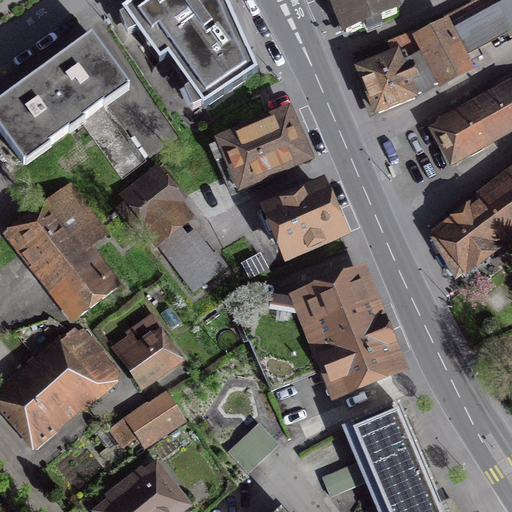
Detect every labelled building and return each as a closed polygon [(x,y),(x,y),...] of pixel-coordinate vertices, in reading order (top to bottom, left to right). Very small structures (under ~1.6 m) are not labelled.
[(258,73),(224,0),(138,0),(121,13),(159,65),(166,59),(202,109),(258,73)] [(331,0),(346,35),(397,14),(390,0),(331,0)] [(416,101),(413,94),(437,78),(440,85),(470,70),(463,56),(505,31),(506,33),(511,29),(511,6),(508,0),(480,0),(472,4),(443,20),(391,41),(397,55),(360,70),(361,72),(358,74),(375,114),(378,113),(380,116),(416,101)] [(92,38),(39,76),(76,126),(81,122),(122,179),(146,161),(105,104),(102,106),(100,103),(126,84),(92,38)] [(49,145),(76,126),(39,76),(0,104),(0,132),(19,159),(46,140),(49,145)] [(441,123),(434,127),(453,160),(511,127),(511,89),(444,128),(441,123)] [(287,114),(210,148),(232,198),(270,181),(268,176),(307,159),(297,135),(287,114)] [(137,182),(122,193),(128,201),(117,209),(136,234),(146,226),(160,244),(149,253),(165,275),(176,267),(195,291),(225,268),(214,255),(207,261),(188,237),(184,240),(175,228),(187,218),(152,173),(154,172),(151,169),(150,170),(151,172),(138,183),(137,182)] [(469,212),(432,240),(455,279),(511,235),(511,179),(486,198),(483,194),(466,207),(469,212)] [(50,209),(17,234),(80,316),(118,287),(88,249),(107,234),(70,186),(47,203),(47,202),(46,203),(50,209)] [(282,206),(259,216),(269,239),(280,235),(289,258),(341,236),(321,190),(303,197),(302,196),(282,205),(282,206)] [(259,255),(243,264),(250,277),(267,268),(259,255)] [(308,301),(293,306),(330,398),(396,371),(392,361),(368,302),(358,278),(307,298),(308,301)] [(131,338),(115,349),(142,388),(173,366),(171,363),(176,360),(157,335),(162,331),(153,318),(129,335),(131,338)] [(119,372),(79,326),(61,343),(68,349),(5,402),(31,432),(26,437),(35,448),(81,409),(82,411),(115,383),(111,378),(119,372)] [(146,446),(185,421),(167,394),(111,431),(122,448),(140,436),(146,446)] [(443,511),(398,407),(352,425),(388,511),(281,511),(279,511),(443,511)] [(259,425),(228,453),(245,471),(276,443),(259,425)] [(331,467),(338,480),(358,470),(351,457),(331,467)] [(173,487),(157,468),(147,476),(142,471),(117,491),(122,496),(102,511),(176,511),(184,506),(170,489),(173,487)]
